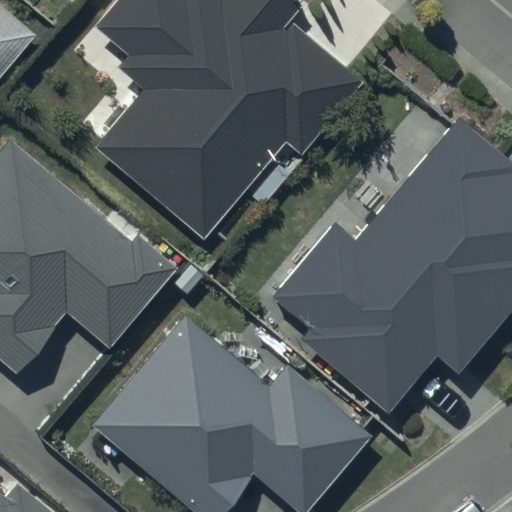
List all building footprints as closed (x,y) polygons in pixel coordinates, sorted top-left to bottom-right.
[(0,0),(0,62),(31,26),(0,0)] [(305,9),(293,0),(119,0),(96,29),(130,56),(119,68),(145,89),(97,148),(204,235),(284,137),(301,151),(360,78),(293,23),(305,9)] [(511,171),(511,159),(458,114),(357,234),(337,218),(271,297),(308,328),(299,340),(389,415),(437,357),(457,374),(511,308),(511,174),(511,171)] [(132,244),(10,139),(0,151),(0,363),(17,378),(68,319),(108,353),(180,270),(140,236),(132,244)] [(269,386),(186,316),(93,426),(195,511),(219,511),(253,473),(299,511),(307,511),(371,437),(286,366),(269,386)] [(47,511),(16,486),(7,497),(0,491),(0,511),(47,511)]
